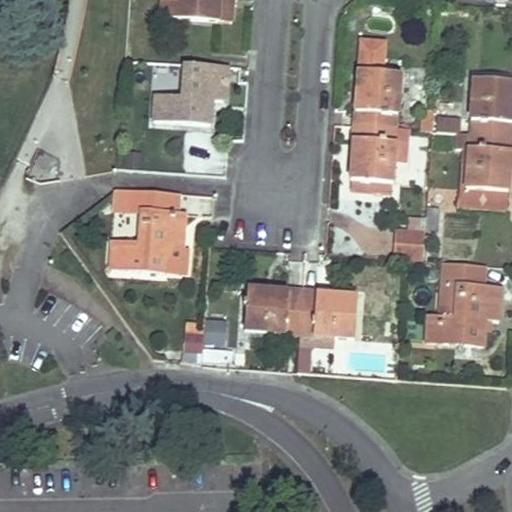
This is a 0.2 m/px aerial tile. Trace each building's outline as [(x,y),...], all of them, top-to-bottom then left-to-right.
[(163,0),(162,20),(219,25),(221,0),(163,0)] [(361,45),(356,128),(397,131),(401,77),(387,76),(389,46),(361,45)] [(229,70),(186,67),(184,100),(156,97),(154,124),(213,130),(214,103),(227,105),(229,70)] [(511,139),(511,84),(475,81),(472,136),(511,139)] [(441,120),(440,134),(463,136),(465,121),(441,120)] [(393,186),(397,131),(356,128),(352,183),(354,183),(389,186),(393,186)] [(459,207),(507,210),(507,194),(468,191),(472,136),(465,136),(459,207)] [(509,194),(511,159),(511,139),(472,136),(468,191),(507,194),(509,194)] [(354,192),(389,195),(389,186),(354,183),(354,192)] [(113,244),(111,272),(170,275),(171,250),(183,251),(186,216),(178,215),(180,196),(135,193),(134,213),(143,214),(141,246),(113,244)] [(439,227),(440,210),(429,209),(427,226),(439,227)] [(438,239),(439,227),(427,226),(426,233),(426,238),(438,239)] [(426,233),(397,230),(395,260),(407,261),(424,262),(426,238),(426,233)] [(484,288),(486,267),(445,264),(441,318),(429,317),(427,344),(484,349),(486,323),(499,324),(503,289),(484,288)] [(301,337),(303,295),(249,291),(246,333),(301,337)] [(355,342),(359,299),(303,295),(301,337),(304,338),(304,347),(300,348),(298,375),(313,376),(315,339),(355,342)] [(212,323),(211,345),(225,346),(226,324),(212,323)] [(398,382),(400,352),(392,352),(390,381),(398,382)]
